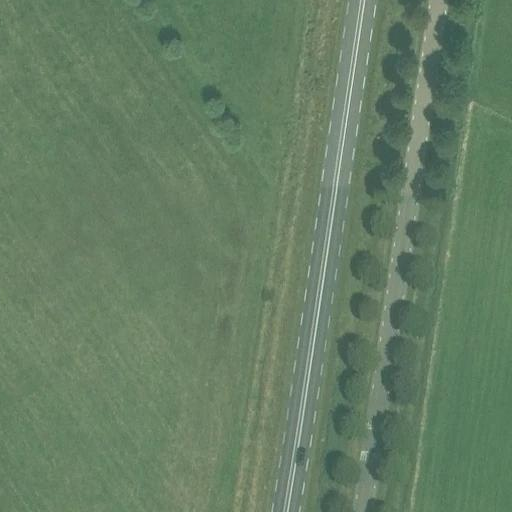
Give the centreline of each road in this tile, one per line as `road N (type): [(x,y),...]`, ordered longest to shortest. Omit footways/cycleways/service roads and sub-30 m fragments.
road 1 (primary): [(280,511),(360,0)]
road 2 (unclassified): [(362,511),(441,0)]
